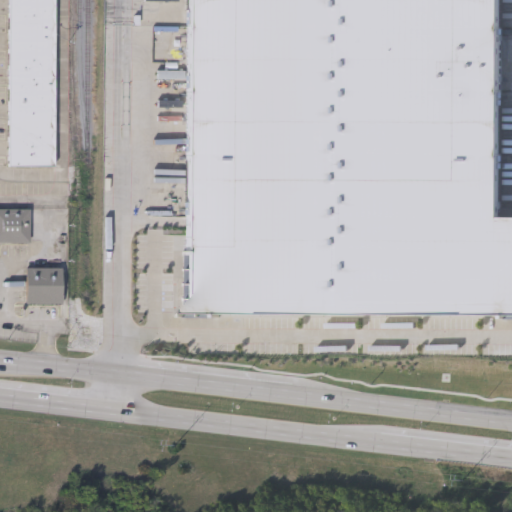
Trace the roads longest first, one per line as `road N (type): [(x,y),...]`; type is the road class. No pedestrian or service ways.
road 1 (primary): [(113,410),(381,443)]
road 2 (primary): [(511,419),(292,392)]
road 3 (primary): [(292,392),(116,370)]
road 4 (primary): [(381,443),(511,457)]
